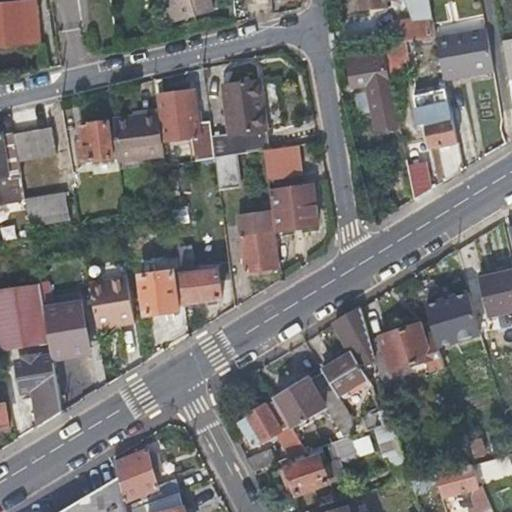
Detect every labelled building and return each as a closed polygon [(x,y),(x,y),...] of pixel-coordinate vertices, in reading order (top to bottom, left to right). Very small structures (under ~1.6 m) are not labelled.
[(166,0),(168,9),(171,9),(175,21),(209,12),(205,0),(166,0)] [(362,0),(364,9),(372,9),(381,8),(380,1),(390,0),(362,0)] [(0,45),(26,43),(38,42),(33,1),(0,4),(0,45)] [(429,7),(420,8),(422,21),(411,23),(396,24),(398,44),(436,41),(429,7)] [(409,9),(411,23),(422,21),(420,8),(409,9)] [(489,31),(436,41),(444,81),(496,72),(489,31)] [(383,45),(390,78),(398,77),(403,70),(398,44),(383,45)] [(399,127),(390,78),(383,45),(366,47),(367,55),(361,56),(361,52),(347,54),(348,65),(346,65),(349,88),(367,85),(376,132),(399,127)] [(511,45),(502,47),(511,102),(511,45)] [(264,149),(270,147),(259,78),(222,84),(230,133),(212,136),(215,158),(236,154),(264,149)] [(196,137),(199,161),(215,158),(212,136),(210,119),(199,120),(195,90),(162,95),(168,141),(196,137)] [(449,107),(437,109),(424,112),(433,149),(440,148),(446,181),(462,171),(449,107)] [(166,158),(160,109),(144,112),(145,115),(117,119),(122,165),(140,162),(166,158)] [(84,127),(86,138),(87,149),(80,149),(82,164),(99,162),(100,165),(118,163),(113,121),(94,123),(94,126),(84,127)] [(54,126),(17,132),(21,158),(59,152),(54,126)] [(19,176),(25,175),(21,158),(16,129),(2,132),(2,130),(0,129),(0,200),(23,196),(19,176)] [(268,178),(274,177),(280,176),(279,172),(297,170),(293,143),(270,147),(264,149),(268,178)] [(440,185),(446,181),(440,148),(433,149),(440,185)] [(215,158),(217,172),(219,186),(240,183),(236,154),(215,158)] [(414,200),(420,196),(427,192),(420,161),(406,164),(414,200)] [(140,162),(122,165),(123,173),(142,170),(140,162)] [(28,195),(25,175),(19,176),(23,196),(28,195)] [(274,187),(277,211),(280,235),(318,230),(312,183),(274,187)] [(33,225),(53,221),(73,218),(68,190),(29,197),(33,225)] [(242,245),(240,245),(239,246),(241,261),(244,261),(246,276),(276,272),(272,236),(241,240),(242,245)] [(488,316),(505,312),(511,310),(511,270),(479,278),(488,316)] [(221,303),(220,294),(219,284),(224,283),(222,274),(181,279),(182,285),(185,305),(185,308),(221,303)] [(173,275),(159,277),(144,279),(149,318),(178,314),(177,306),(174,286),(173,275)] [(93,288),(99,333),(137,327),(131,282),(93,288)] [(182,285),(174,286),(177,306),(185,305),(182,285)] [(0,310),(5,336),(8,354),(55,345),(49,311),(45,286),(0,294),(0,310)] [(472,289),(429,304),(444,349),(487,335),(472,289)] [(55,345),(58,360),(95,354),(86,304),(49,311),(55,345)] [(370,337),(362,308),(337,323),(349,346),(333,356),(336,361),(324,369),(341,397),(370,377),(363,366),(376,358),(370,337)] [(370,337),(376,358),(388,400),(383,402),(384,408),(389,407),(389,405),(407,401),(400,370),(425,363),(428,373),(443,368),(434,338),(424,340),(418,324),(370,337)] [(58,360),(55,360),(52,361),(52,356),(26,362),(28,371),(21,372),(25,394),(37,392),(44,428),(68,413),(58,360)] [(321,364),(324,369),(336,361),(333,356),(321,364)] [(276,400),(292,428),(308,418),(316,413),(341,397),(324,369),(276,400)] [(257,450),(292,428),(276,400),(240,422),(257,450)] [(0,404),(0,427),(15,425),(11,402),(0,404)] [(370,435),(382,431),(395,427),(390,410),(365,419),(370,435)] [(319,417),(316,413),(308,418),(311,422),(319,417)] [(352,441),(357,439),(361,438),(356,423),(347,426),(352,441)] [(393,466),(399,464),(405,462),(397,435),(384,438),(393,466)] [(336,458),(353,454),(348,438),(331,443),(336,458)] [(299,447),(250,462),(255,473),(302,457),(299,447)] [(118,477),(125,503),(160,492),(147,451),(115,464),(118,477)] [(328,456),(289,469),(300,500),(300,501),(344,487),(338,469),(333,471),(328,456)] [(483,482),(504,479),(501,460),(480,463),(483,482)] [(469,511),(492,511),(472,467),(434,478),(440,496),(473,486),(470,496),(474,506),(468,508),(469,511)] [(284,471),(294,502),(300,500),(289,469),(284,471)] [(126,511),(125,503),(118,477),(58,511),(126,511)] [(162,500),(160,492),(125,503),(126,511),(162,500)] [(162,500),(126,511),(186,511),(181,494),(162,500)]
